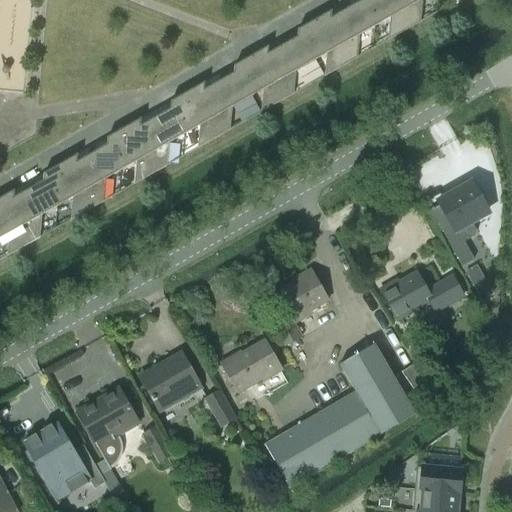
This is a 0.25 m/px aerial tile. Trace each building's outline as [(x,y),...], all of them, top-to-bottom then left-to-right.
[(374,27),(376,0),(360,0),(360,1),(346,9),(340,68),(357,59),(359,36),(374,27)] [(404,32),(406,0),(376,0),(374,27),(389,19),(387,41),(404,32)] [(422,0),(406,0),(404,32),(420,23),(422,0)] [(340,68),(346,9),(331,18),(331,11),(315,20),(311,63),(326,55),(324,77),(340,68)] [(311,63),(315,20),(297,30),(297,37),(282,45),(277,104),(293,95),(295,72),(311,63)] [(277,104),(282,45),(267,54),(268,47),(251,56),(247,99),(262,91),(260,114),(277,104)] [(247,99),(251,56),(234,66),(233,73),(219,81),(213,140),(230,131),(232,108),(247,99)] [(213,140),(219,81),(204,90),(204,83),(188,92),(184,136),(199,127),(197,150),(213,140)] [(184,136),(188,92),(170,102),(170,109),(155,117),(150,176),(166,167),(168,144),(184,136)] [(150,176),(155,117),(140,126),(141,119),(124,128),(120,171),(135,163),(133,185),(150,176)] [(120,171),(124,128),(107,138),(106,145),(92,153),(86,212),(103,203),(105,180),(120,171)] [(86,212),(92,153),(77,162),(77,155),(61,164),(57,208),(72,199),(70,222),(86,212)] [(57,208),(61,164),(43,174),(43,181),(28,189),(23,248),(39,239),(41,216),(57,208)] [(468,185),(437,202),(439,207),(450,227),(442,232),(462,267),(473,260),(463,242),(474,235),(475,233),(470,225),(486,216),(477,200),(478,195),(473,186),(468,185)] [(23,248),(28,189),(13,198),(14,191),(0,198),(0,239),(8,235),(6,258),(23,248)] [(293,321),(326,302),(310,274),(277,293),(285,307),(268,316),(284,345),(301,335),(293,321)] [(463,298),(452,278),(425,292),(415,274),(381,293),(397,321),(430,303),(435,313),(463,298)] [(485,284),(475,290),(481,301),(491,295),(485,284)] [(279,370),(263,342),(222,366),(238,394),(279,370)] [(290,487),(414,416),(374,346),(339,366),(355,393),(266,445),(272,455),(265,460),(276,480),(284,476),(290,487)] [(200,389),(181,354),(139,378),(159,413),(200,389)] [(447,388),(426,357),(401,374),(423,406),(447,388)] [(138,425),(118,390),(76,414),(106,466),(108,464),(110,463),(112,461),(113,460),(114,459),(115,457),(115,456),(116,455),(116,453),(116,451),(116,450),(116,448),(116,447),(116,445),(115,444),(114,442),(113,439),(138,425)] [(235,420),(219,392),(205,400),(221,428),(235,420)] [(50,427),(23,443),(47,484),(56,498),(57,501),(59,500),(67,495),(90,482),(94,490),(104,483),(83,446),(73,452),(56,425),(57,425),(56,423),(51,426),(51,425),(49,426),(50,427)] [(171,456),(155,428),(141,436),(157,464),(171,456)] [(416,468),(414,490),(458,494),(460,472),(458,472),(459,458),(429,455),(428,469),(416,468)] [(126,498),(111,471),(101,476),(117,504),(126,498)] [(0,511),(16,511),(0,479),(0,511)] [(414,490),(412,511),(456,511),(458,494),(414,490)] [(390,501),(379,500),(378,508),(390,509),(390,501)]
